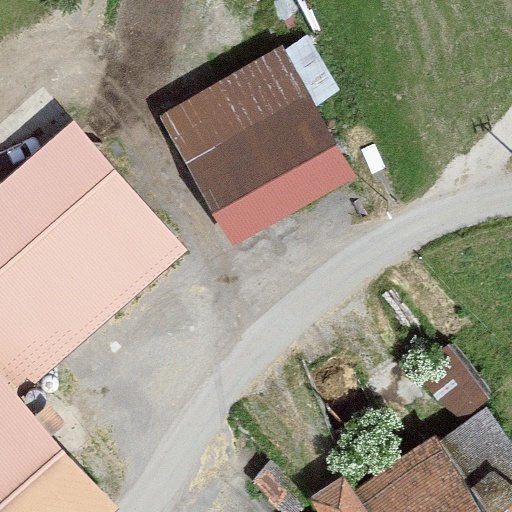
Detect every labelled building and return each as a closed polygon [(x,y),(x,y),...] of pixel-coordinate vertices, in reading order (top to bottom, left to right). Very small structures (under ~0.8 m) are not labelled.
[(159,115),(232,247),(356,178),(317,107),(342,92),(311,35),(285,50),(283,47),(159,115)] [(0,511),(116,511),(119,509),(20,396),(187,251),(74,121),(0,185),(0,511)] [(361,150),(372,174),(386,169),(375,144),(361,150)] [(450,334),(417,359),(452,405),(485,380),(450,334)] [(482,511),(432,438),(354,491),(343,476),(309,499),(318,511),(482,511)]
